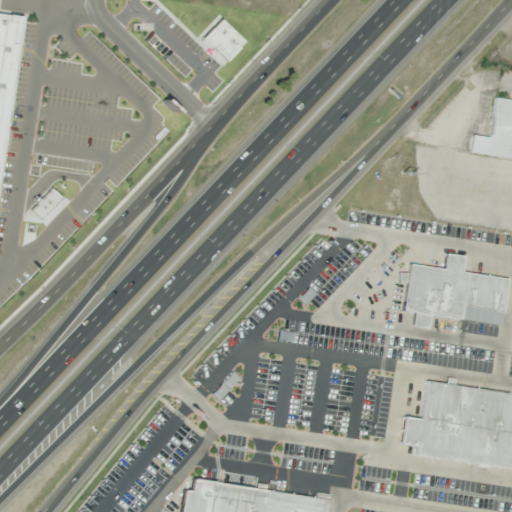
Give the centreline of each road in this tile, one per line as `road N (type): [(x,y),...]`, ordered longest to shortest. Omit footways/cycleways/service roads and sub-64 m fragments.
road 1 (secondary): [(52,511),(163,379),(317,225),(511,6)]
road 2 (motorway): [(0,471),(449,0)]
road 3 (motorway): [(393,0),(0,423)]
road 4 (motorway): [(0,498),(303,206),(409,122)]
road 5 (secondary): [(327,0),(0,349)]
road 6 (motorway): [(245,89),(179,187),(0,411)]
